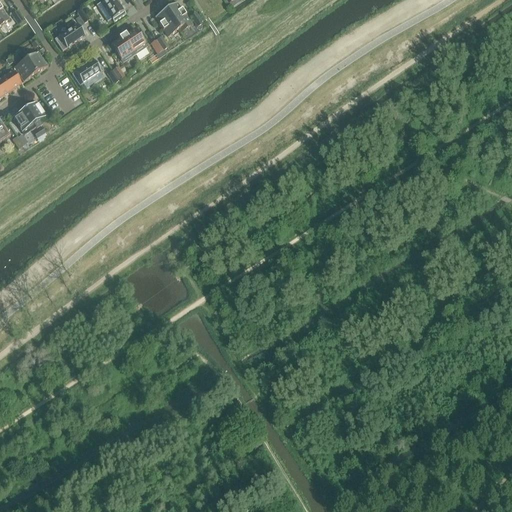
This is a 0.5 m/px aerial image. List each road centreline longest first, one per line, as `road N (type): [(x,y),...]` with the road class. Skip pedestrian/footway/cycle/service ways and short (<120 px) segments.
road 1 (unknown): [(0,352),(502,0)]
road 2 (residential): [(163,0),(61,66)]
